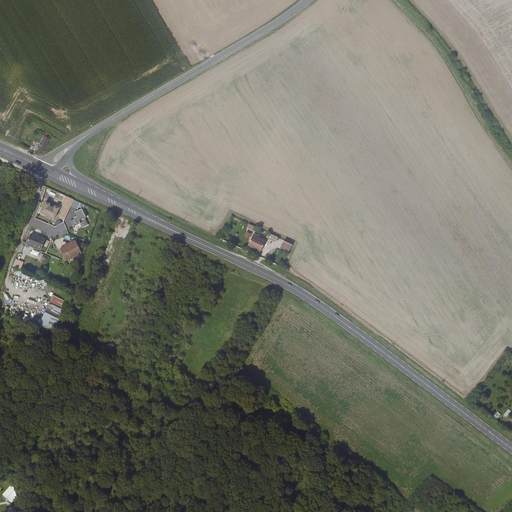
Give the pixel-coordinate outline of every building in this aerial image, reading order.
[(47,137),(49,132),(44,131),(43,136),(42,136),(36,151),(42,153),(47,138),(47,137)] [(64,220),(73,200),(65,196),(61,205),(63,206),(58,217),(64,220)] [(54,219),(59,207),(45,202),(40,213),(54,219)] [(86,217),(81,208),(74,212),(76,216),(73,218),(73,219),(69,221),(73,227),(79,224),(81,229),(88,226),(84,218),(86,217)] [(277,237),(279,238),(279,237),(269,231),(268,233),(269,233),(268,236),(272,238),(268,244),(272,246),(277,237)] [(258,235),(253,232),(247,246),(250,247),(250,249),(257,253),(258,251),(260,252),(266,240),(264,240),(265,238),(264,238),(263,239),(257,236),(258,235)] [(41,248),(44,239),(30,234),(27,243),(41,248)] [(281,248),(290,252),(294,244),(285,239),(281,248)] [(82,254),(75,241),(59,249),(66,262),(82,254)] [(21,270),(24,262),(16,259),(13,267),(21,270)] [(66,302),(53,295),(39,325),(54,332),(64,311),(62,310),(66,302)] [(11,503),(19,494),(9,486),(2,496),(11,503)]
